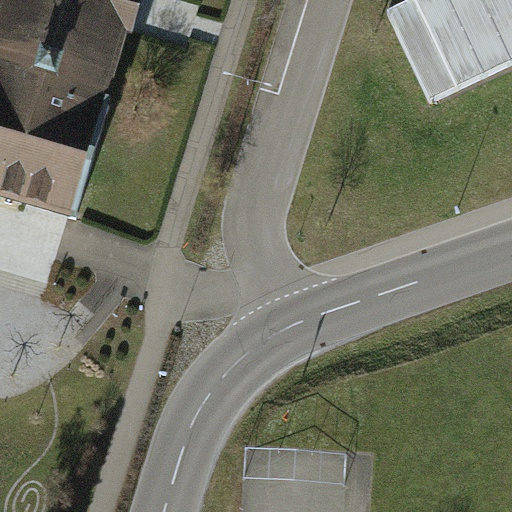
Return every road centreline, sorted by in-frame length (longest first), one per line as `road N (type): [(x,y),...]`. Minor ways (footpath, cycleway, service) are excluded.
road 1 (residential): [(294,325),(262,246),(259,207),(323,0)]
road 2 (tertiary): [(166,511),(189,438),(214,392),(251,352),(294,325)]
road 3 (tertiary): [(294,325),(511,251)]
